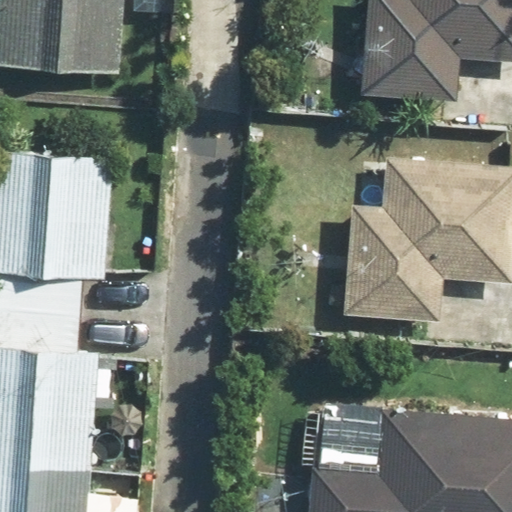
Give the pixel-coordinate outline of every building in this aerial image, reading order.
[(0,0),(0,73),(124,83),(130,0),(0,0)] [(511,61),(511,0),(349,0),(348,103),(453,105),(453,60),(511,61)] [(0,511),(79,511),(89,353),(70,351),(74,275),(94,276),(101,148),(0,141),(0,511)] [(507,286),(510,165),(375,161),(373,208),(339,207),(336,318),(432,320),(433,284),(507,286)] [(305,466),(301,511),(511,511),(511,414),(374,406),(371,469),(305,466)]
